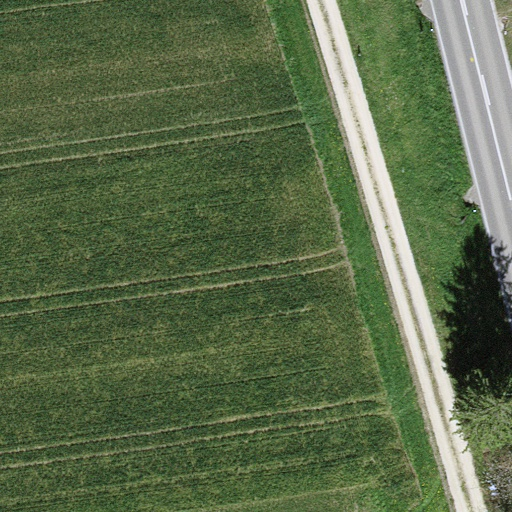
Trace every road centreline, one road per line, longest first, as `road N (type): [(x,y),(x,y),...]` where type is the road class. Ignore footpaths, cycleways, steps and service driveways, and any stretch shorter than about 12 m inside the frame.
road 1 (track): [(323,0),(479,511)]
road 2 (secondary): [(462,0),(511,202)]
